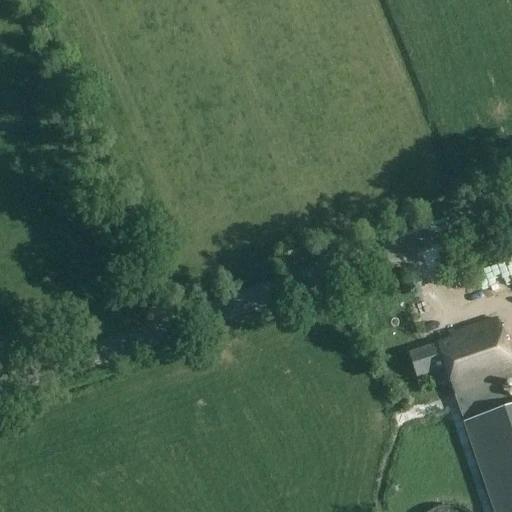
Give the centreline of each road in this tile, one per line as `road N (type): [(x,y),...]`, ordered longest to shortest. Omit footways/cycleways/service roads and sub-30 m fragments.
road 1 (tertiary): [(0,399),(511,216)]
road 2 (track): [(164,341),(19,0)]
